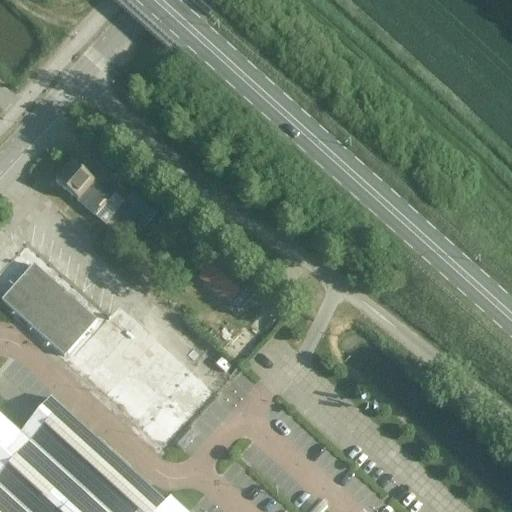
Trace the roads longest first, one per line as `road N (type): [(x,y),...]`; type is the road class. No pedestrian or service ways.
road 1 (unclassified): [(77,77),(197,186),(305,258),(511,421)]
road 2 (secondary): [(511,318),(158,0)]
road 3 (unknown): [(0,178),(126,290)]
